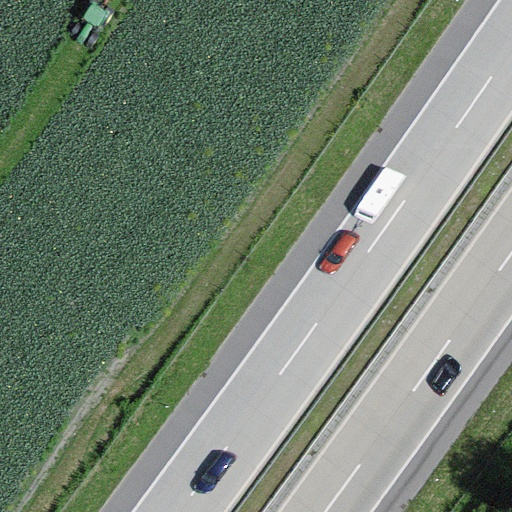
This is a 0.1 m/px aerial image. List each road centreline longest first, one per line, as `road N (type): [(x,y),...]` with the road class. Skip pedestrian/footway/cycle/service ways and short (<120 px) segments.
road 1 (motorway): [(511,46),(178,511)]
road 2 (motorway): [(327,511),(511,252)]
